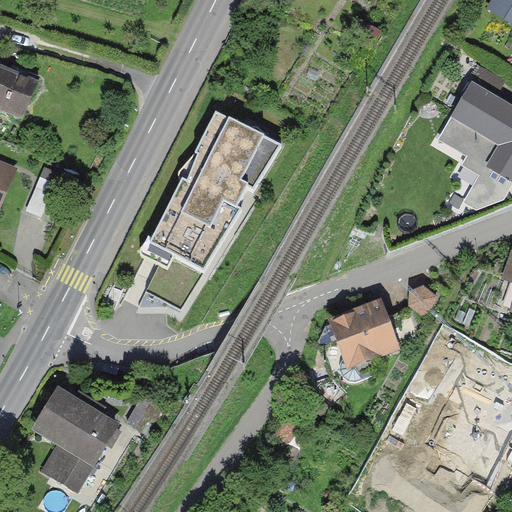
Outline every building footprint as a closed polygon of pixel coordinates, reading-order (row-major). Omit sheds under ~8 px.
[(511,0),(492,0),(488,7),(511,21),(511,0)] [(381,33),(367,26),(359,41),(373,48),(381,33)] [(11,75),(0,70),(0,108),(23,118),(39,80),(13,69),(11,75)] [(511,112),(471,89),(439,145),(511,187),(511,112)] [(284,148),(217,115),(147,245),(205,275),(284,148)] [(0,166),(0,202),(13,172),(0,166)] [(56,185),(42,180),(39,189),(52,194),(56,185)] [(435,299),(424,291),(413,296),(413,308),(426,317),(435,299)] [(380,306),(326,326),(319,344),(333,378),(343,374),(349,382),(357,383),(375,375),(373,357),(420,339),(409,312),(385,320),(380,306)] [(510,427),(511,423),(511,370),(491,360),(467,404),(510,427)] [(85,409),(58,393),(36,430),(74,453),(57,480),(78,493),(117,429),(100,419),(105,409),(90,400),(85,409)] [(329,407),(317,398),(311,406),(323,415),(329,407)] [(297,428),(286,421),(278,435),(290,441),(297,428)] [(470,443),(496,451),(503,429),(476,421),(470,443)]
